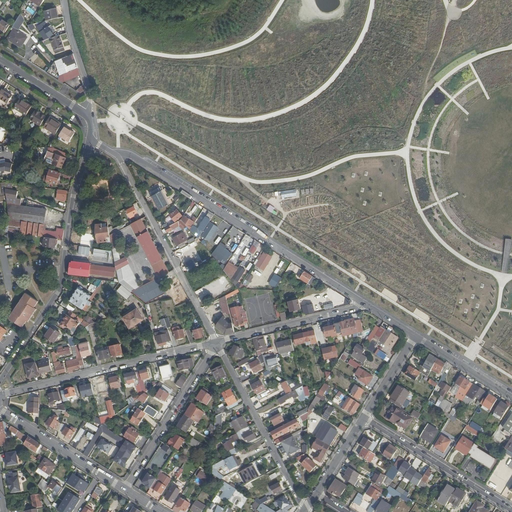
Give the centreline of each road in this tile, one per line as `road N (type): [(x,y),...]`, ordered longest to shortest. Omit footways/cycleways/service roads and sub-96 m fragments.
road 1 (track): [(78,0),(139,49),(184,57),(254,36),(282,0)]
road 2 (residential): [(216,342),(0,395)]
road 3 (residential): [(119,157),(216,342)]
road 4 (residential): [(305,511),(216,342)]
road 5 (residential): [(363,417),(511,509)]
road 6 (residential): [(216,342),(121,488)]
road 7 (residential): [(86,112),(91,138),(63,266)]
road 8 (residential): [(362,303),(216,342)]
road 9 (residential): [(0,408),(121,488)]
road 10 (residential): [(63,266),(60,288),(0,381)]
road 11 (residential): [(362,303),(260,237)]
